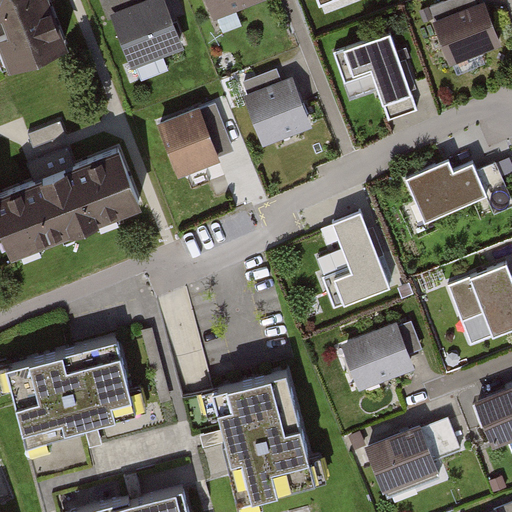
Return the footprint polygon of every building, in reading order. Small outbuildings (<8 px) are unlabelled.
[(0,0),(0,50),(7,68),(69,44),(51,0),(0,0)] [(185,44),(167,0),(134,0),(110,10),(131,65),(185,44)] [(253,0),(205,0),(213,16),(253,0)] [(435,0),(424,4),(429,19),(475,3),(473,0),(435,0)] [(475,3),(429,19),(444,61),(497,42),(482,1),(475,3)] [(383,29),(332,48),(343,78),(365,70),(376,100),(405,90),(383,29)] [(310,123),(290,72),(241,92),(261,143),(310,123)] [(214,153),(191,103),(153,120),(176,170),(214,153)] [(141,202),(120,144),(0,188),(0,202),(5,217),(17,247),(141,202)] [(407,179),(426,221),(487,195),(477,172),(473,164),(454,172),(449,161),(407,179)] [(511,195),(498,163),(477,172),(487,195),(495,214),(511,206),(511,195)] [(352,263),(322,275),(336,307),(391,285),(360,207),(334,218),(337,225),(352,263)] [(501,259),(444,280),(459,319),(479,311),(487,333),(511,324),(511,286),(511,287),(501,259)] [(393,319),(334,340),(353,391),(412,369),(393,319)] [(116,336),(7,365),(23,429),(63,419),(66,431),(136,413),(116,336)] [(274,364),(213,379),(218,401),(204,405),(225,494),(301,476),(274,364)] [(511,378),(469,396),(488,443),(511,433),(511,378)] [(447,411),(361,442),(380,494),(438,473),(433,460),(461,450),(447,411)] [(177,511),(168,479),(58,507),(58,511),(177,511)] [(511,511),(511,499),(478,511),(511,511)]
